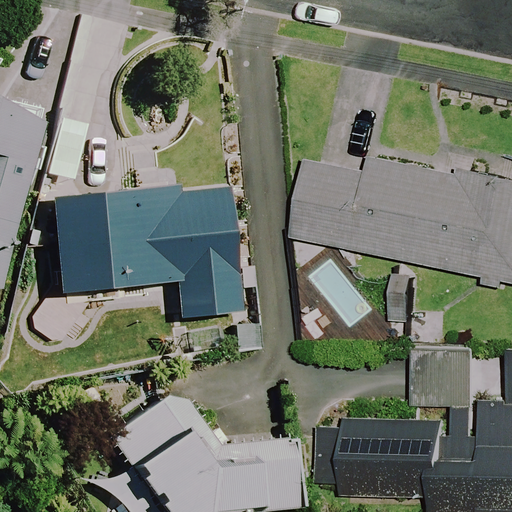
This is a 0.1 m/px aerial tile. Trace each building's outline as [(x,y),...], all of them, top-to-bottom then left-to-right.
[(0,247),(2,240),(40,124),(0,111),(0,247)] [(511,182),(367,157),(364,171),(313,162),(299,242),(511,279),(511,182)] [(143,322),(233,316),(235,355),(259,354),(256,299),(232,300),(225,192),(48,203),(53,294),(141,289),(143,322)] [(46,296),(28,325),(59,345),(77,316),(46,296)] [(511,511),(511,405),(479,404),(481,351),(419,348),(417,407),(458,408),(457,425),(324,420),(321,495),(437,499),(436,511),(511,511)] [(209,444),(173,391),(102,439),(150,511),(258,511),(295,511),(293,449),(209,444)]
